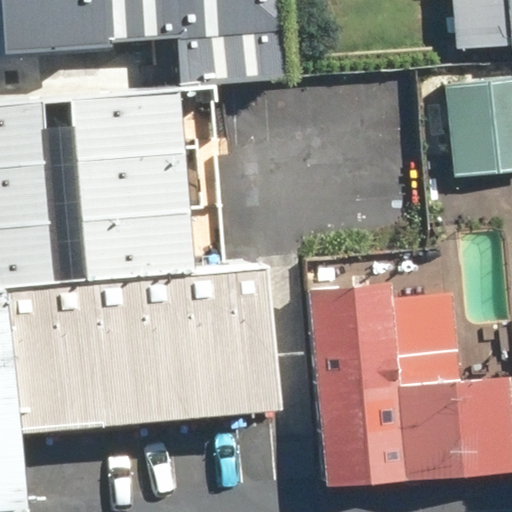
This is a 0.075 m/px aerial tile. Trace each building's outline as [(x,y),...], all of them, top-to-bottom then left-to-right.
[(0,0),(0,48),(154,36),(269,26),(266,0),(0,0)] [(511,0),(436,0),(441,47),(492,42),(493,54),(511,52),(511,0)] [(269,26),(154,36),(158,84),(179,82),(274,73),(269,26)] [(511,73),(431,82),(441,174),(511,166),(511,73)] [(0,97),(0,281),(200,264),(179,82),(158,84),(0,97)] [(0,511),(35,508),(27,425),(283,403),(268,258),(200,264),(0,281),(0,511)] [(300,286),(321,480),(510,462),(500,372),(448,377),(438,291),(383,297),(381,277),(300,286)]
